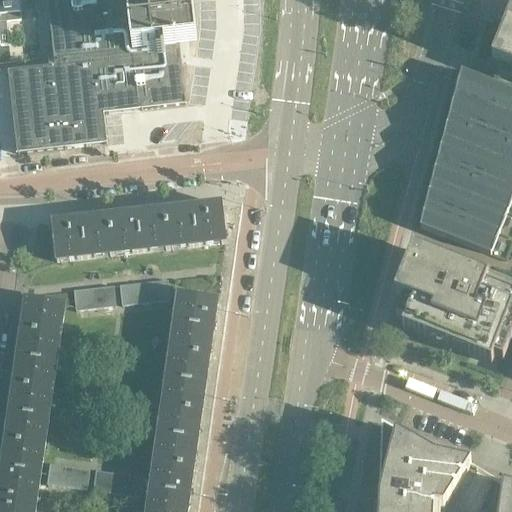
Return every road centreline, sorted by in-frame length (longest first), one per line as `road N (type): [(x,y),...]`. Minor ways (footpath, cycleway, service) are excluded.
road 1 (secondary): [(286,156),(235,511)]
road 2 (residential): [(15,188),(286,156)]
road 3 (secondary): [(316,356),(342,152)]
road 4 (unclassified): [(342,152),(391,137),(416,111),(449,0)]
road 5 (residential): [(502,431),(316,356)]
road 6 (secondary): [(290,511),(316,356)]
road 7 (secondary): [(300,0),(286,156)]
road 8 (secondary): [(342,152),(365,0)]
